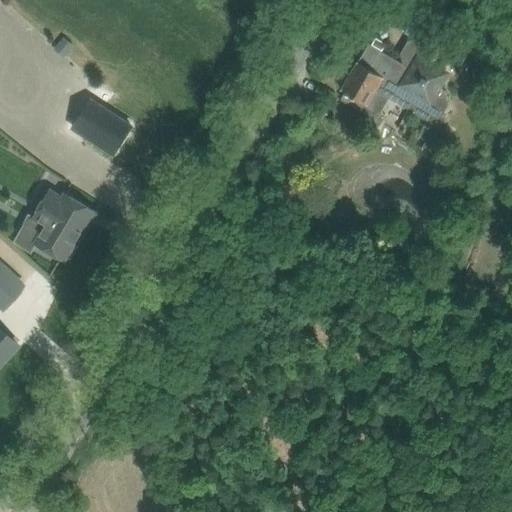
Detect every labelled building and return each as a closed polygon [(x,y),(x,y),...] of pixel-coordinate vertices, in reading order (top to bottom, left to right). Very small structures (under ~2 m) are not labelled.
[(209,0),(230,13),(238,0),(209,0)] [(341,89),(349,94),(345,101),(370,116),(376,114),(389,96),(406,107),(412,105),(414,111),(427,119),(440,116),(448,104),(444,89),(439,86),(449,69),(435,61),(437,59),(433,43),(420,35),(404,63),(369,42),(341,89)] [(64,55),(73,46),(64,37),(55,47),(64,55)] [(88,99),(72,126),(115,152),(131,125),(88,99)] [(36,242),(47,248),(65,259),(94,210),(77,199),(66,193),(60,202),(47,194),(33,217),(46,225),(36,242)] [(0,264),(0,304),(3,307),(23,285),(0,264)] [(0,330),(0,357),(15,341),(1,329),(0,330)]
